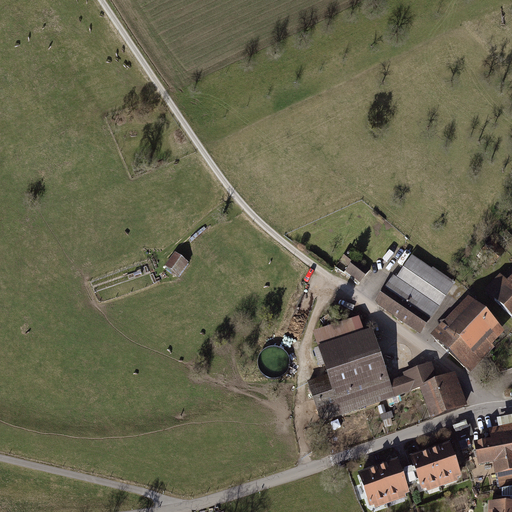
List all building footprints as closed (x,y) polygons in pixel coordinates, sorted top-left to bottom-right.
[(174,254),(163,267),(178,279),(189,265),(174,254)] [(369,273),(347,255),(342,263),(349,268),(345,273),(360,284),(369,273)] [(394,277),(375,304),(420,336),(456,285),(432,269),(431,270),(412,257),(397,279),(394,277)] [(485,292),(511,318),(511,279),(508,283),(501,276),(485,292)] [(475,331),(491,348),(505,334),(470,298),(456,312),(475,331)] [(475,331),(456,312),(433,335),(452,354),(475,331)] [(358,318),(312,335),(327,377),(307,384),(321,424),(394,398),(388,383),(371,332),(364,334),(358,318)] [(491,348),(475,331),(452,354),(471,373),(494,350),(491,348)] [(388,383),(394,398),(420,390),(430,418),(466,405),(456,375),(438,381),(432,365),(403,375),(404,378),(388,383)] [(492,441),(496,462),(501,490),(503,489),(511,487),(511,427),(490,432),(492,441)] [(480,465),(496,462),(492,441),(476,444),(480,465)] [(448,447),(435,451),(447,486),(460,481),(448,447)] [(435,451),(423,455),(434,490),(447,486),(435,451)] [(423,455),(410,460),(422,494),(434,490),(423,455)] [(397,463),(378,469),(390,504),(409,498),(397,463)] [(378,469),(358,476),(370,511),(390,504),(378,469)] [(502,504),(490,504),(489,511),(511,511),(511,487),(503,489),(502,504)]
